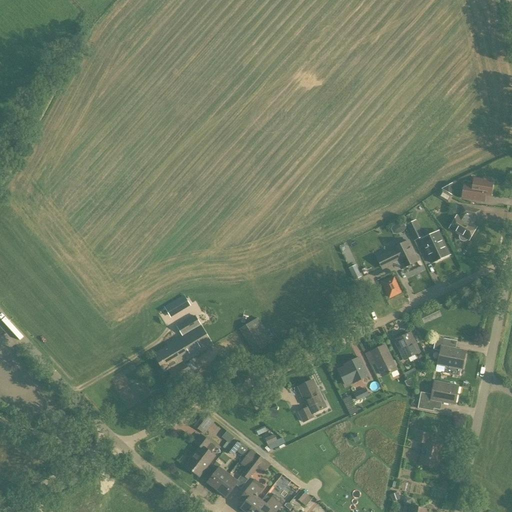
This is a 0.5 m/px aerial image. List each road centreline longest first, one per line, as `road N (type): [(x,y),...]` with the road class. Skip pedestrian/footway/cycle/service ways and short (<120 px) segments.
road 1 (residential): [(120,446),(511,258)]
road 2 (tertiary): [(457,511),(511,258)]
road 3 (tertiary): [(103,427),(0,314)]
